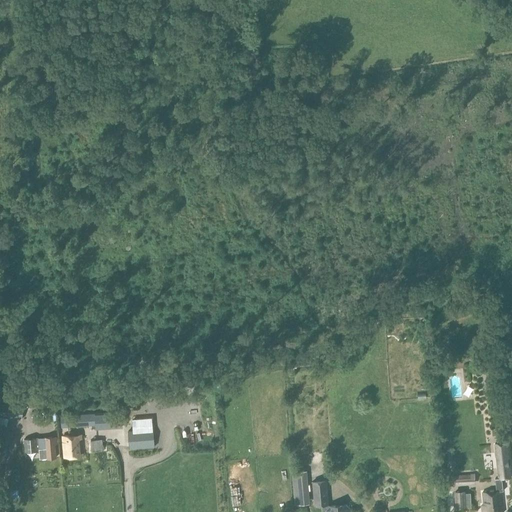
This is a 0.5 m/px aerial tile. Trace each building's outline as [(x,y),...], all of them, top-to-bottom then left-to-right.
[(0,477),(1,478),(3,462),(5,462),(10,426),(7,425),(8,417),(22,418),(23,408),(0,404),(0,477)] [(124,426),(123,410),(96,412),(62,413),(63,426),(96,424),(96,427),(124,426)] [(152,414),(130,414),(131,427),(152,426),(152,414)] [(129,448),(155,446),(154,429),(127,432),(129,448)] [(64,456),(82,455),(81,435),(63,436),(64,456)] [(56,457),(55,443),(57,443),(57,437),(24,439),(25,452),(37,451),(37,449),(40,449),(40,458),(56,457)] [(87,450),(103,449),(103,440),(86,441),(87,450)] [(508,441),(495,443),(499,478),(495,478),(497,491),(482,492),(484,505),(482,506),(482,511),(503,511),(501,490),(500,490),(499,485),(503,485),(502,478),(511,477),(508,441)] [(296,504),(311,503),(308,471),(293,472),(296,504)] [(443,484),(476,483),(476,474),(443,475),(443,484)] [(328,505),(328,504),(329,504),(327,481),(313,482),(315,505),(324,504),(324,507),(327,509),(325,511),(351,511),(351,508),(346,504),(329,505),(329,506),(328,505)] [(465,490),(455,491),(454,490),(455,508),(471,508),(470,492),(465,494),(466,492),(465,490)]
